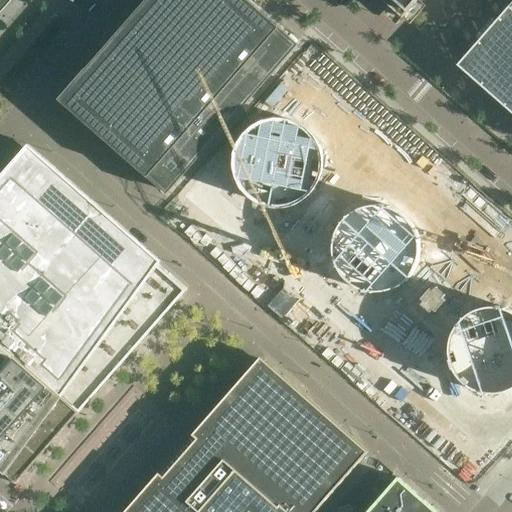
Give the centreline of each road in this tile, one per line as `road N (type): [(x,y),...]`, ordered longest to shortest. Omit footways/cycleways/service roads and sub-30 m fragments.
road 1 (residential): [(511,170),(316,0)]
road 2 (residential): [(0,138),(115,0)]
